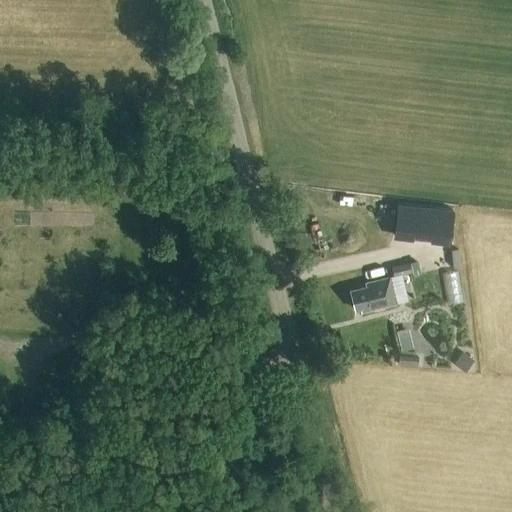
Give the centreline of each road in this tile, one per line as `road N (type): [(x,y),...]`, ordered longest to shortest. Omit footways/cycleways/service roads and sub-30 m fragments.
road 1 (track): [(200,0),(293,357)]
road 2 (track): [(331,511),(293,357)]
